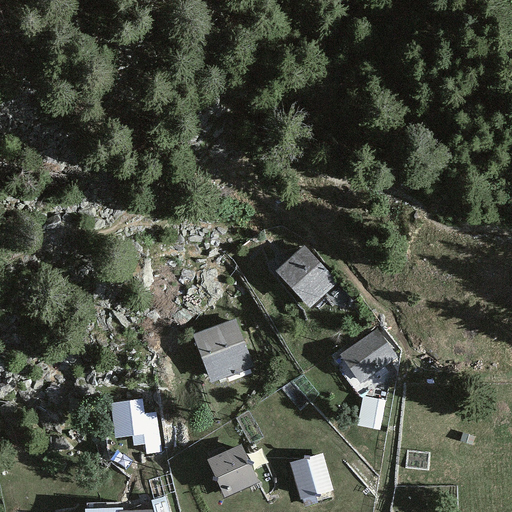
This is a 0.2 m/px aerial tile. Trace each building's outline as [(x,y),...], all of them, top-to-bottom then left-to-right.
[(306,251),(281,274),(307,303),(333,280),(306,251)] [(235,321),(195,336),(212,382),(252,367),(235,321)] [(378,331),(343,355),(361,381),(396,357),(378,331)] [(386,400),(362,397),(357,425),(380,430),(386,400)] [(141,403),(115,406),(118,435),(135,434),(136,441),(144,440),(145,455),(159,453),(156,422),(143,423),(141,403)] [(240,446),(209,459),(224,495),(255,483),(240,446)] [(321,455),(293,463),(303,498),(331,490),(321,455)]
